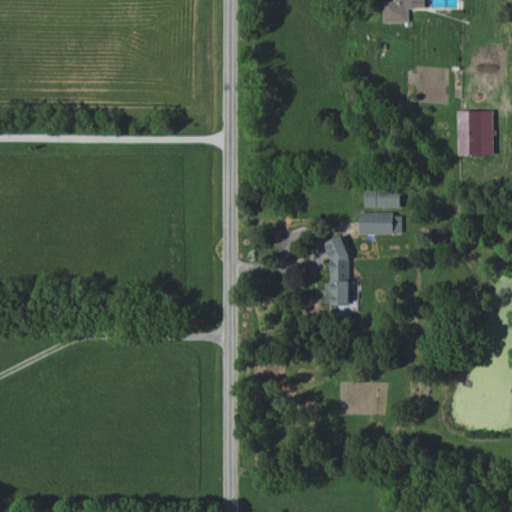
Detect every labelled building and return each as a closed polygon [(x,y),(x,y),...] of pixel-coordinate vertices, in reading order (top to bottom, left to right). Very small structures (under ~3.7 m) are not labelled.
[(394,0),(394,1),(383,2),(383,22),(408,22),(408,8),(426,7),(425,0),(394,0)] [(459,154),(494,154),(493,110),(458,111),(459,154)] [(400,208),(401,189),(365,188),(364,207),(400,208)] [(402,215),(394,215),(394,211),(359,212),(360,234),(402,233),(402,215)] [(328,282),(325,282),(325,303),(331,303),(330,313),(348,313),(348,239),(329,239),(328,282)]
